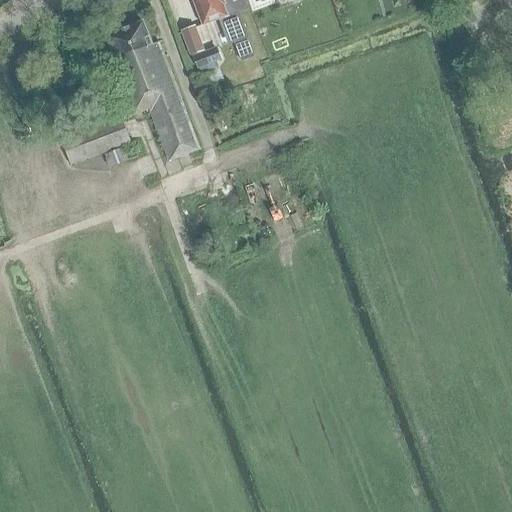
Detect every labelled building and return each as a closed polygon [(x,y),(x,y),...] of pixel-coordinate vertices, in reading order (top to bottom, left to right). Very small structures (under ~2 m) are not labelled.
[(221,18),(230,43),(247,37),(237,12),(246,9),(242,0),(192,0),(202,25),(221,18)] [(150,44),(142,22),(105,36),(114,59),(107,62),(129,118),(147,111),(166,161),(197,149),(157,41),(150,44)] [(189,56),(204,51),(195,26),(180,32),(189,56)] [(197,70),(222,60),(217,47),(192,57),(197,70)] [(202,98),(227,88),(220,70),(195,79),(202,98)] [(69,165),(129,142),(119,116),(59,138),(69,165)]
